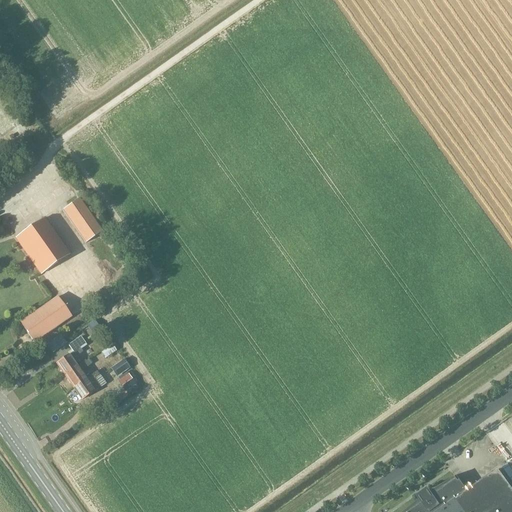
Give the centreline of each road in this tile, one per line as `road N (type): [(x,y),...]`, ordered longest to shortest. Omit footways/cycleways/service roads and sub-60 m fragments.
road 1 (track): [(0,199),(40,169),(53,146),(259,0)]
road 2 (unclassified): [(347,509),(511,393)]
